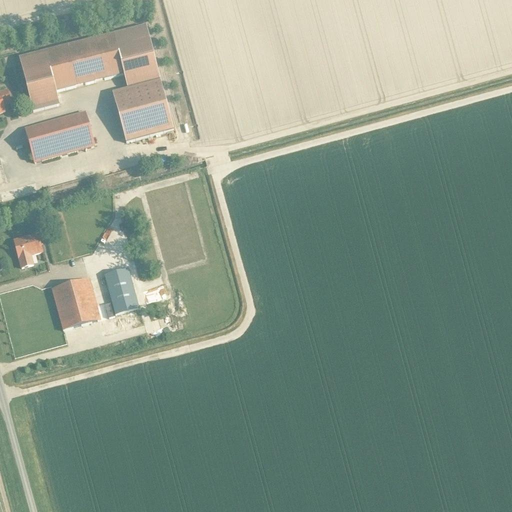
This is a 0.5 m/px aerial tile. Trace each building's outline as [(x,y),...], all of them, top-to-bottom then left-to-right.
[(145,29),(112,37),(122,76),(126,90),(158,82),(158,81),(145,29)] [(54,93),(122,76),(112,37),(19,61),(33,113),(44,110),(50,108),(58,106),(57,105),(54,93)] [(161,91),(158,82),(126,90),(111,94),(124,144),(161,134),(172,131),(161,91)] [(1,106),(9,104),(5,91),(0,92),(0,114),(3,113),(1,106)] [(33,165),(93,148),(83,114),(23,130),(33,165)] [(62,177),(81,174),(79,165),(61,168),(62,177)] [(11,175),(0,176),(0,177),(2,190),(13,188),(11,175)] [(13,184),(16,191),(24,188),(20,181),(13,184)] [(29,257),(41,254),(36,236),(12,242),(17,260),(20,270),(32,267),(29,257)] [(103,278),(110,304),(114,316),(137,310),(126,271),(103,278)] [(50,292),(54,304),(61,332),(98,322),(88,282),(50,292)]
